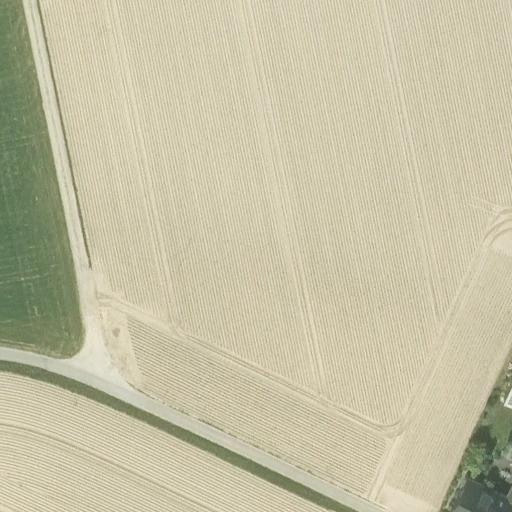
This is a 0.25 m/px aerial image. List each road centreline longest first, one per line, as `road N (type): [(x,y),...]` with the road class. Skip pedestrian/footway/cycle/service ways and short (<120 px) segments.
road 1 (track): [(29,0),(106,389)]
road 2 (unclassified): [(364,511),(106,389),(0,359)]
